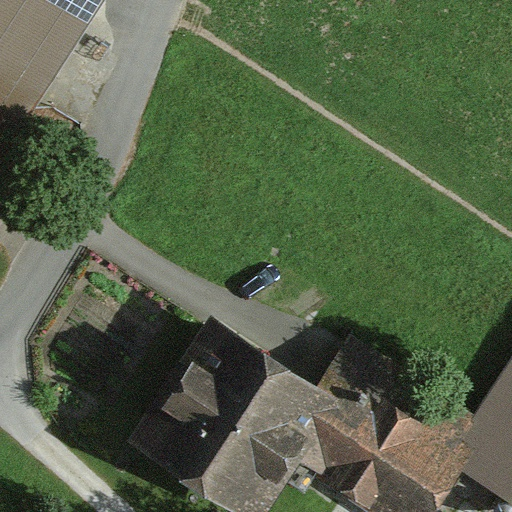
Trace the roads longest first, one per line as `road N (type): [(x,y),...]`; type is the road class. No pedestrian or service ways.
road 1 (residential): [(0,342),(36,305),(169,0)]
road 2 (track): [(0,382),(24,424),(117,511)]
